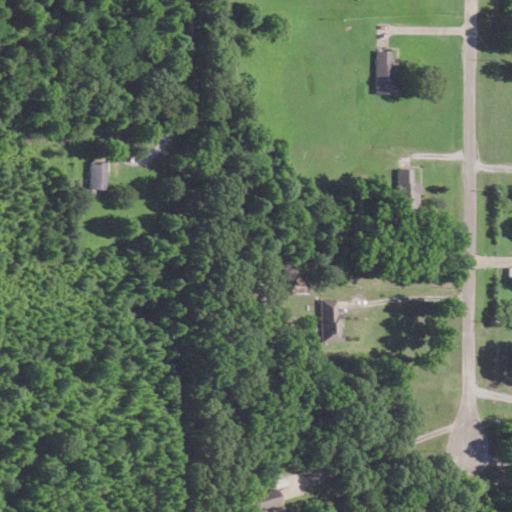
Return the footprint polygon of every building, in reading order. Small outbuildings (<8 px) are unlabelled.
[(393,49),(374,49),(373,92),(393,92),(393,49)] [(104,188),(105,160),(89,160),(88,188),(104,188)] [(411,168),(396,167),(395,205),(417,206),(418,181),(411,181),(411,168)] [(339,341),(340,310),(336,310),(336,298),(319,297),(318,341),(339,341)] [(239,498),(243,511),(266,511),(266,509),(281,504),(275,487),(239,498)]
